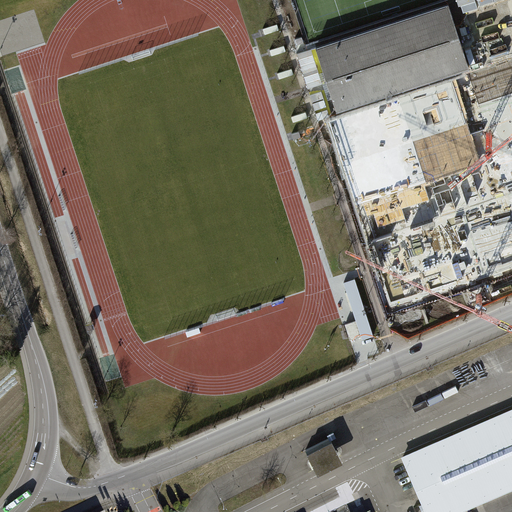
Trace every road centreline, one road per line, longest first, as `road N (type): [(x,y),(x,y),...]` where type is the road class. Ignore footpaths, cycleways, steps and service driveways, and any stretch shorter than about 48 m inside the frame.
road 1 (residential): [(511,312),(96,486),(38,473)]
road 2 (secondary): [(38,473),(46,412),(0,245)]
